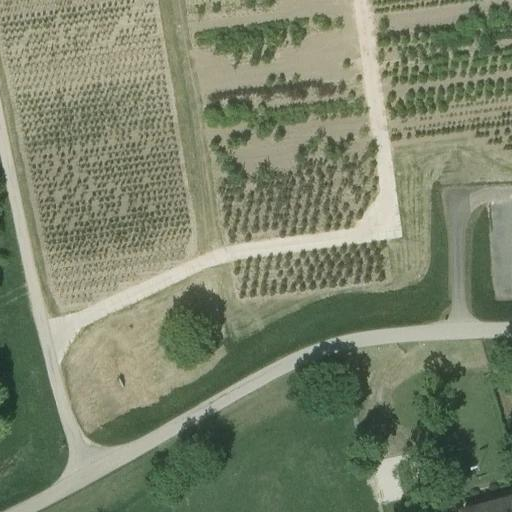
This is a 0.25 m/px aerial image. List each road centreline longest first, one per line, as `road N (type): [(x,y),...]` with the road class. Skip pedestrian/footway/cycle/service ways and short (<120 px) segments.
road 1 (track): [(44,335),(211,257),(380,224),(388,204),(360,0)]
road 2 (unclassified): [(87,476),(322,351),(382,337),(511,330)]
road 3 (unclassified): [(87,476),(44,335),(0,118)]
